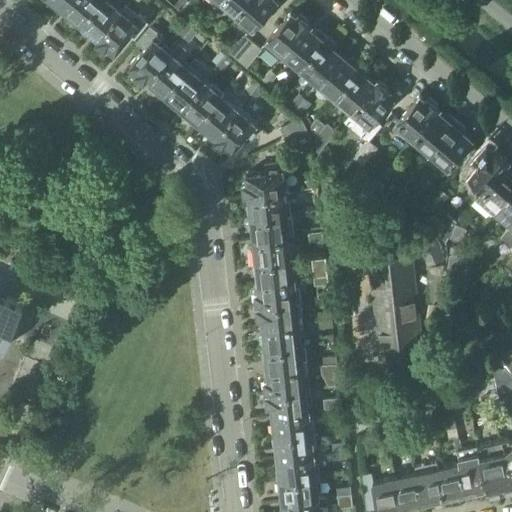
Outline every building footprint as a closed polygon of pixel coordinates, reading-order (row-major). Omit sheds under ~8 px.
[(80,21),(80,22),(98,0),(70,0),(64,8),(70,13),(70,17),(76,22),(80,21)] [(98,0),(80,22),(82,23),(81,27),(87,32),(91,30),(97,35),(119,9),(117,6),(122,0),(98,0)] [(177,0),(174,5),(179,9),(187,0),(177,0)] [(188,0),(187,0),(179,9),(185,14),(193,4),(188,0)] [(222,0),(236,11),(244,0),(222,0)] [(244,0),(236,11),(246,19),(241,25),(248,30),(274,0),(244,0)] [(119,9),(97,35),(99,37),(97,39),(96,42),(103,48),(106,47),(108,45),(115,51),(142,18),(135,12),(130,18),(119,9)] [(264,44),(271,50),(280,58),(285,52),(308,25),(310,23),(299,13),(297,16),(291,11),(264,44)] [(178,30),(183,34),(192,25),(186,20),(178,30)] [(207,33),(213,38),(221,28),(216,23),(207,33)] [(157,31),(150,24),(136,41),(144,47),(130,63),(137,69),(135,71),(135,75),(141,80),(145,79),(146,77),(148,78),(170,51),(159,42),(164,36),(157,31)] [(192,25),(183,34),(189,39),(197,29),(192,25)] [(285,52),(302,66),(327,37),(318,29),(314,31),(308,25),(285,52)] [(229,51),(238,58),(252,41),(244,34),(229,51)] [(302,66),(318,80),(341,54),(335,49),(336,44),(327,37),(302,66)] [(252,41),(238,58),(246,65),(261,48),(252,41)] [(211,58),(217,63),(225,53),(220,49),(211,58)] [(163,91),(164,92),(187,65),(170,51),(148,78),(154,83),(153,87),(159,92),(163,91)] [(225,53),(217,63),(222,67),(230,58),(225,53)] [(318,80),(335,94),(361,65),(352,58),(348,59),(341,54),(318,80)] [(187,65),(164,92),(165,93),(164,97),(170,102),(174,100),(181,106),(203,79),(211,70),(195,56),(187,65)] [(352,108),(353,109),(375,82),(369,77),(369,73),(361,65),(335,94),(352,108)] [(263,78),(268,83),(276,74),(270,69),(263,78)] [(245,87),(251,92),(259,82),(254,77),(245,87)] [(197,120),(198,120),(220,93),(203,79),(181,106),(188,112),(187,116),(193,121),(197,120)] [(375,117),(392,96),(386,91),(388,89),(377,79),(375,82),(353,109),(352,108),(344,119),(360,133),(368,139),(382,123),(375,117)] [(259,82),(251,92),(256,96),(264,87),(259,82)] [(208,129),(214,134),(237,107),(220,93),(198,120),(199,121),(198,125),(204,130),(208,129)] [(290,103),(295,107),(304,97),(299,93),(290,103)] [(403,127),(414,136),(437,109),(436,108),(439,105),(428,96),(425,99),(420,94),(392,126),(399,132),(403,127)] [(304,97),(295,107),(301,112),(309,102),(304,97)] [(237,107),(214,134),(216,135),(214,137),(214,141),(220,146),(224,145),(225,143),(232,149),(245,133),(251,138),(260,127),(237,107)] [(414,136),(432,151),(457,121),(452,116),(448,118),(437,109),(414,136)] [(280,126),(286,137),(306,127),(301,116),(280,126)] [(316,117),(310,124),(328,138),(335,128),(326,121),(324,123),(316,117)] [(457,121),(432,151),(448,165),(471,137),(465,132),(466,128),(457,121)] [(328,138),(310,124),(310,125),(313,133),(315,135),(314,136),(316,149),(318,150),(328,138)] [(306,127),(286,137),(291,148),(311,138),(306,127)] [(368,140),(354,156),(362,163),(377,147),(368,140)] [(476,197),(478,194),(500,167),(508,158),(493,146),(492,147),(486,143),(474,157),(480,162),(471,172),(472,178),(476,181),(468,190),(476,197)] [(249,193),(249,195),(284,191),(281,161),(266,162),(266,169),(246,171),(247,181),(245,182),(242,184),(243,192),(246,193),(249,193)] [(378,177),(387,184),(397,171),(389,165),(378,177)] [(478,194),(494,208),(511,186),(511,173),(507,173),(500,167),(478,194)] [(328,169),(320,170),(322,193),(325,193),(338,177),(328,169)] [(306,181),(307,188),(317,187),(317,180),(306,181)] [(511,186),(494,208),(511,222),(511,221),(511,186)] [(317,187),(304,189),(305,196),(318,195),(317,187)] [(430,198),(438,205),(447,195),(438,188),(430,198)] [(251,215),(251,217),(286,213),(284,191),(249,195),(250,203),(247,205),(247,213),(251,215)] [(446,212),(436,224),(448,234),(456,220),(446,212)] [(253,229),(254,238),(289,234),(286,213),(251,217),(251,218),(248,220),(249,227),(253,229)] [(511,221),(511,222),(501,234),(511,243),(511,221)] [(455,223),(450,233),(459,238),(465,228),(455,223)] [(308,226),(309,233),(322,232),(322,224),(308,226)] [(322,232),(309,233),(310,240),(323,239),(322,232)] [(256,259),(256,260),(291,256),(289,234),(254,238),(254,247),(251,249),(252,257),(256,259)] [(417,241),(427,263),(443,255),(433,234),(417,241)] [(481,240),(491,248),(496,242),(486,234),(481,240)] [(452,238),(448,251),(461,256),(465,241),(452,238)] [(369,254),(381,355),(424,351),(412,249),(369,254)] [(257,273),(258,284),(294,280),(291,256),(256,260),(256,262),(253,264),(254,271),(257,273)] [(443,264),(428,265),(427,301),(436,300),(437,300),(443,264)] [(313,269),(314,276),(327,275),(326,268),(313,269)] [(327,275),(314,276),(315,284),(328,282),(327,275)] [(496,276),(487,286),(495,293),(503,284),(496,276)] [(257,304),(255,305),(296,301),(294,280),(258,284),(259,291),(257,291),(254,293),(255,304),(257,304)] [(0,331),(9,335),(23,303),(0,293),(0,331)] [(262,317),(263,325),(299,322),(296,301),(255,305),(256,315),(260,317),(262,317)] [(425,320),(432,321),(433,321),(436,304),(435,304),(428,302),(425,320)] [(318,313),(319,320),(332,318),(331,311),(318,313)] [(332,318),(319,320),(319,327),(332,326),(332,318)] [(265,346),(265,347),(301,344),(299,322),(263,325),(264,334),(261,337),(262,344),(265,346)] [(267,360),(268,369),(303,365),(301,344),(265,347),(266,349),(262,351),(263,359),(267,360)] [(511,349),(505,356),(501,359),(511,371),(511,349)] [(323,356),(323,363),(337,362),(336,355),(323,356)] [(337,362),(323,363),(324,370),(337,369),(337,362)] [(265,391),(267,392),(306,387),(303,365),(268,369),(269,378),(266,378),(264,380),(265,391)] [(492,400),(497,405),(501,402),(507,396),(511,392),(511,375),(505,366),(493,369),(498,396),(492,400)] [(272,404),(273,414),(308,410),(306,387),(267,392),(265,393),(266,403),(269,405),(272,404)] [(340,394),(321,396),(323,408),(328,407),(341,406),(340,394)] [(361,399),(365,417),(366,421),(379,419),(374,396),(361,399)] [(341,406),(328,407),(329,415),(342,413),(341,406)] [(275,432),(276,436),(311,432),(308,410),(273,414),(274,417),(274,421),(271,423),(271,431),(275,432)] [(456,450),(458,461),(465,492),(475,490),(475,493),(488,490),(478,445),(477,445),(461,449),(454,415),(445,417),(450,440),(454,439),(456,450)] [(401,426),(404,438),(412,436),(410,424),(401,426)] [(277,447),(278,457),(313,453),(311,432),(276,436),(272,438),(273,445),(277,447)] [(412,436),(404,438),(406,450),(415,448),(412,436)] [(493,442),(478,445),(488,490),(490,490),(493,492),(499,490),(501,487),(511,484),(511,465),(505,450),(502,440),(493,442)] [(331,443),(332,450),(346,449),(345,442),(331,443)] [(346,449),(332,450),(333,457),(347,456),(346,449)] [(280,476),(280,478),(315,474),(313,453),(278,457),(279,464),(275,466),(276,474),(280,476)] [(436,461),(414,466),(415,471),(422,501),(444,496),(437,466),(436,461)] [(458,461),(437,466),(444,496),(465,492),(458,461)] [(415,471),(394,476),(400,506),(422,501),(415,471)] [(400,506),(394,476),(372,481),(371,472),(363,473),(367,510),(378,507),(379,511),(400,506)] [(282,491),(283,501),(318,497),(315,474),(280,478),(280,480),(277,482),(278,489),(282,491)] [(336,487),(337,495),(351,493),(350,485),(336,487)] [(352,504),(351,493),(337,495),(339,506),(352,504)] [(319,511),(319,505),(327,504),(326,496),(318,497),(283,501),(284,509),(281,509),(278,511),(319,511)]
